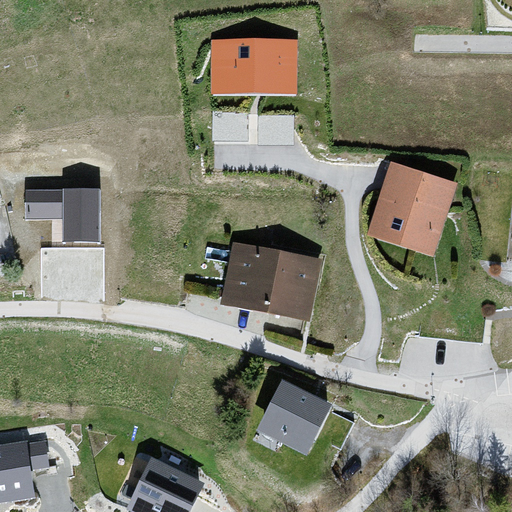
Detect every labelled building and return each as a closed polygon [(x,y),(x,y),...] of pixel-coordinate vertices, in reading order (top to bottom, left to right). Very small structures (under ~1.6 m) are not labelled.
[(289,59),(204,62),(206,115),(291,112),(289,59)] [(380,184),(362,242),(429,262),(447,204),(380,184)] [(99,191),(27,191),(27,220),(62,219),(62,242),(99,242),(99,191)] [(511,208),(509,208),(501,255),(511,256),(511,208)] [(227,261),(215,319),(299,337),(311,279),(227,261)] [(253,433),(300,455),(320,414),(273,391),(253,433)] [(42,511),(36,464),(0,468),(0,511),(42,511)] [(144,477),(128,511),(190,511),(196,500),(144,477)]
